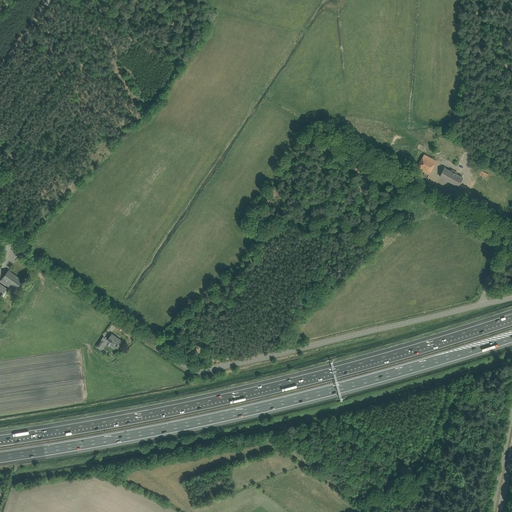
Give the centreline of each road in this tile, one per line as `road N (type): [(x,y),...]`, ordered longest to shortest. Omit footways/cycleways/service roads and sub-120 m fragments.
road 1 (unclassified): [(483,304),(197,371),(0,234)]
road 2 (motorway): [(511,321),(266,391),(0,441)]
road 3 (motorway): [(0,457),(227,417),(511,338)]
road 4 (track): [(177,0),(168,40),(159,44),(71,0)]
